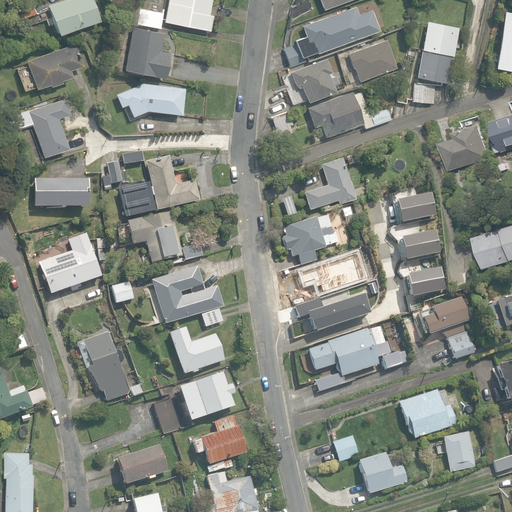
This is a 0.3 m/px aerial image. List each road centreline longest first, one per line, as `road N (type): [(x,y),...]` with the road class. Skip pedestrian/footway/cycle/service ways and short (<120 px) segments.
road 1 (residential): [(298,511),(243,177)]
road 2 (residential): [(78,511),(61,403),(17,268),(0,241)]
road 3 (residential): [(511,86),(243,177)]
road 4 (residential): [(243,177),(261,0)]
